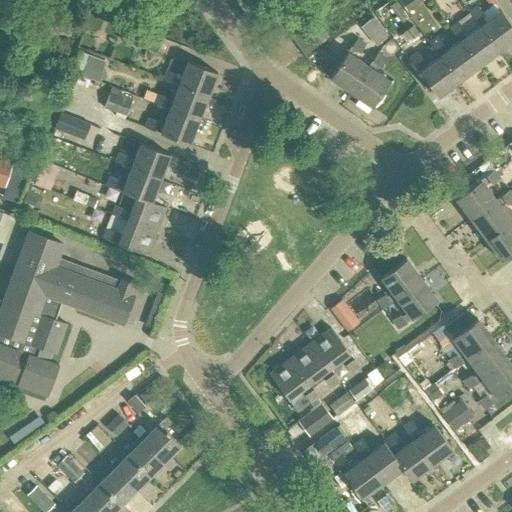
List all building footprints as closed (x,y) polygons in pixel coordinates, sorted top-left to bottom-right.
[(407,12),(423,0),(422,0),(399,0),(398,1),(407,12)] [(377,13),(383,22),(395,14),(388,4),(377,13)] [(469,12),(479,26),(498,51),(511,41),(511,26),(500,10),(485,22),(481,17),(484,15),(478,6),(469,12)] [(290,35),(308,23),(301,13),(284,26),(290,35)] [(372,44),(384,33),(368,14),(356,24),(372,44)] [(478,66),(498,51),(479,26),(464,36),(461,31),(463,30),(457,21),(449,27),(458,41),(459,40),(478,66)] [(297,44),(314,32),(308,23),(290,35),(297,44)] [(147,50),(151,38),(126,28),(121,40),(147,50)] [(304,54),(321,41),(314,32),(297,44),(304,54)] [(457,81),(478,66),(459,40),(458,41),(444,51),(441,46),(443,44),(437,36),(429,42),(438,55),(457,81)] [(350,92),(368,65),(352,55),(356,50),(358,52),(364,43),(356,38),(329,77),(350,92)] [(396,50),(395,46),(391,43),(387,44),(385,48),(386,53),(389,55),(394,54),(396,50)] [(457,81),(438,55),(423,66),(420,61),(422,59),(416,51),(408,57),(436,96),(457,81)] [(84,73),(90,56),(80,52),(74,69),(83,72),(84,73)] [(379,66),(385,58),(377,52),(368,65),(350,92),(371,106),(389,80),(373,70),(377,65),(379,66)] [(97,81),(104,61),(90,56),(84,73),(83,72),(82,75),(97,81)] [(206,96),(216,72),(186,60),(179,78),(173,76),(174,73),(165,69),(161,78),(177,84),(206,96)] [(136,95),(139,87),(121,80),(118,88),(136,95)] [(197,119),(206,96),(177,84),(170,101),(164,99),(166,96),(156,92),(152,102),(168,108),(197,119)] [(103,107),(125,116),(132,98),(120,94),(121,91),(111,87),(103,107)] [(188,143),(197,119),(168,108),(161,124),(155,122),(156,119),(147,116),(143,125),(188,143)] [(83,138),(88,124),(63,115),(57,128),(83,138)] [(52,163),(58,146),(48,142),(42,159),(43,160),(52,163)] [(160,179),(170,154),(141,142),(133,161),(127,159),(128,156),(118,152),(115,162),(130,168),(160,179)] [(0,185),(4,187),(12,163),(0,158),(0,185)] [(58,165),(52,163),(43,160),(34,184),(49,190),(58,165)] [(152,201),(160,179),(130,168),(124,184),(118,182),(119,179),(110,175),(106,185),(134,196),(134,194),(152,201)] [(455,198),(470,218),(495,199),(484,184),(489,181),(491,184),(499,178),(493,170),(455,198)] [(511,194),(508,190),(495,199),(470,218),(484,238),(510,220),(499,205),(504,202),(506,204),(511,199),(511,194)] [(27,191),(23,202),(34,207),(39,196),(27,191)] [(94,207),(97,199),(77,192),(74,199),(94,207)] [(165,206),(152,201),(134,194),(134,196),(127,213),(122,211),(123,208),(113,204),(110,214),(125,220),(155,231),(165,206)] [(511,218),(510,220),(484,238),(500,260),(511,250),(511,218)] [(146,254),(155,231),(125,220),(118,236),(113,234),(114,232),(104,228),(101,237),(146,254)] [(63,244),(29,231),(3,301),(0,299),(0,378),(47,396),(59,365),(49,361),(52,352),(56,354),(67,324),(55,319),(62,301),(123,323),(133,297),(140,300),(145,287),(122,278),(121,280),(58,257),(63,244)] [(382,308),(395,299),(421,280),(406,259),(380,277),(391,292),(386,296),(384,293),(376,299),(382,308)] [(397,328),(436,300),(421,280),(395,299),(405,313),(401,316),(399,313),(391,319),(397,328)] [(357,323),(341,301),(330,309),(346,331),(357,323)] [(408,343),(428,329),(418,315),(398,329),(408,343)] [(461,352),(456,355),(454,353),(446,359),(452,367),(466,357),(491,339),(476,318),(450,337),(461,352)] [(350,372),(358,366),(329,327),(309,342),(328,367),(342,357),(346,362),(344,364),(350,372)] [(386,363),(384,360),(360,329),(351,336),(367,357),(376,370),(386,363)] [(481,378),(506,359),(491,339),(466,357),(476,372),(471,376),(469,373),(461,379),(467,388),(481,378)] [(338,381),(328,367),(309,342),(289,356),(308,382),(322,371),(326,376),(324,378),(330,386),(338,381)] [(412,360),(406,351),(397,357),(404,366),(412,360)] [(289,356),(268,372),(287,397),(296,411),(309,401),(318,395),(308,382),(289,356)] [(384,381),(400,369),(390,356),(384,360),(386,363),(376,370),(384,381)] [(511,386),(511,367),(506,359),(481,378),(491,392),(486,396),(485,393),(476,400),(482,408),(511,386)] [(411,405),(422,398),(405,375),(394,382),(411,405)] [(364,377),(348,389),(356,401),(372,388),(364,377)] [(346,392),(329,405),(337,415),(354,402),(346,392)] [(134,394),(127,400),(137,412),(144,406),(134,394)] [(473,416),(461,399),(441,413),(453,430),(473,416)] [(321,403),(297,420),(308,436),(332,418),(321,403)] [(362,410),(366,416),(372,412),(368,406),(362,410)] [(117,437),(128,425),(117,414),(105,426),(117,437)] [(164,417),(157,424),(163,430),(170,423),(164,417)] [(402,425),(412,438),(431,464),(450,449),(432,424),(418,434),(414,429),(417,427),(411,419),(402,425)] [(143,431),(137,437),(162,462),(178,445),(157,424),(146,434),(143,431)] [(324,450),(344,436),(336,424),(316,438),(324,450)] [(412,438),(397,449),(394,444),(396,442),(390,434),(381,440),(382,441),(401,467),(400,468),(409,480),(431,464),(412,438)] [(162,462),(137,437),(130,444),(134,447),(126,454),(148,476),(162,462)] [(401,467),(382,441),(368,452),(364,447),(367,445),(361,437),(352,443),(362,456),(362,455),(381,482),(400,468),(401,467)] [(362,455),(362,456),(347,466),(344,462),(347,460),(341,451),(332,458),(360,497),(381,482),(362,455)] [(148,476),(126,454),(118,462),(115,459),(109,465),(134,490),(148,476)] [(68,455),(58,464),(75,481),(84,471),(68,455)] [(50,463),(40,473),(58,491),(68,481),(50,463)] [(134,490),(109,465),(102,472),(105,475),(99,482),(120,504),(134,490)] [(100,511),(111,511),(120,504),(99,482),(90,490),(87,487),(81,492),(100,511)] [(27,494),(44,511),(45,511),(55,503),(36,485),(27,494)] [(100,511),(81,492),(74,500),(77,503),(71,510),(73,511),(100,511)] [(23,511),(9,495),(0,503),(0,504),(6,511),(23,511)]
